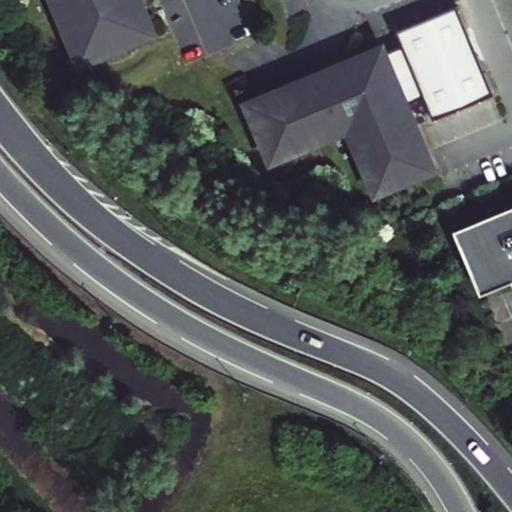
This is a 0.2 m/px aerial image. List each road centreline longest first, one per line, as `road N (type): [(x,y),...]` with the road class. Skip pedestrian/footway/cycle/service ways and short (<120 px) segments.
road 1 (trunk): [(511,491),(454,424),(390,372),(234,303),(137,249),(63,190),(0,116)]
road 2 (trunk): [(0,185),(45,234),(120,292),(407,438),(461,511)]
